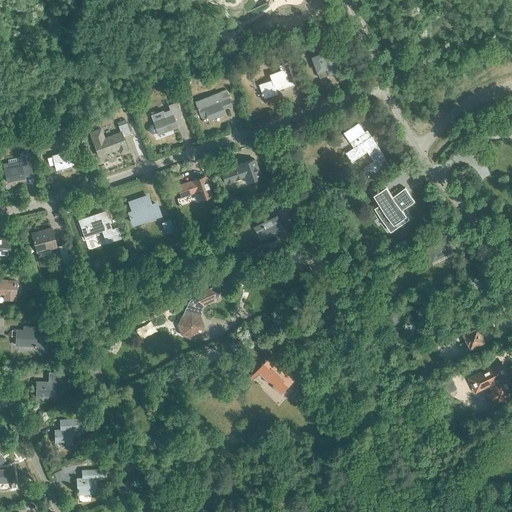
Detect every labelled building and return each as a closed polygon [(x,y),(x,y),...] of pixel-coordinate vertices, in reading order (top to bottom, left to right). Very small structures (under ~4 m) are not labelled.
[(312,57),(320,78),(338,72),(331,51),(312,57)] [(288,84),(295,82),(290,67),(270,75),(272,80),(259,85),(262,93),(261,93),(262,96),(263,95),(264,99),(277,94),(274,86),(287,81),(288,84)] [(214,115),(215,117),(223,114),(221,109),(231,105),(226,90),(211,95),(211,96),(195,101),(200,116),(206,114),(208,118),(214,115)] [(149,125),(148,128),(149,130),(149,133),(153,134),(157,133),(158,135),(177,128),(174,118),(180,116),(175,103),(168,106),(169,110),(163,112),(165,117),(153,121),(153,123),(149,125)] [(126,123),(125,120),(117,123),(118,126),(120,133),(104,138),(100,129),(89,133),(98,156),(118,149),(120,154),(127,151),(126,146),(123,137),(130,134),(126,123)] [(372,136),(368,139),(364,132),(365,131),(360,123),(345,133),(351,141),(355,138),(359,144),(347,153),(352,161),(368,150),(375,161),(364,168),(368,173),(382,164),(379,158),(384,154),(372,136)] [(56,170),(74,165),(70,151),(52,156),(52,157),(47,158),(49,166),(54,165),(56,170)] [(20,160),(3,164),(7,182),(24,178),(24,174),(26,174),(26,175),(32,174),(27,152),(18,154),(20,160)] [(240,165),(220,172),(224,183),(244,177),(246,183),(260,178),(254,159),(239,164),(240,165)] [(192,181),(177,186),(181,197),(198,191),(201,199),(198,200),(199,201),(212,196),(204,176),(192,180),(192,181)] [(385,186),(374,194),(378,199),(381,204),(376,208),(381,215),(386,212),(390,217),(385,221),(391,230),(403,222),(400,217),(404,214),(401,210),(404,208),(414,201),(405,188),(393,197),(389,192),(385,186)] [(151,205),(151,204),(148,196),(130,202),(133,211),(129,212),(133,224),(139,222),(139,220),(148,216),(149,218),(160,215),(156,203),(151,205)] [(275,208),(253,219),(258,229),(261,236),(278,228),(279,231),(284,228),(275,208)] [(110,223),(104,225),(100,212),(79,220),(85,239),(94,235),(92,231),(103,227),(105,232),(113,229),(110,223)] [(32,233),(37,251),(56,246),(51,227),(32,233)] [(119,230),(111,232),(114,239),(121,237),(119,230)] [(427,249),(433,261),(454,251),(447,235),(441,238),(443,241),(427,249)] [(0,238),(0,253),(9,254),(9,239),(0,238)] [(71,253),(68,254),(65,244),(58,246),(62,263),(73,260),(71,253)] [(231,256),(234,264),(247,259),(244,251),(231,256)] [(16,285),(14,285),(15,284),(7,283),(7,284),(0,283),(0,292),(0,293),(5,293),(5,299),(15,300),(16,293),(16,285)] [(200,293),(199,299),(204,303),(205,303),(214,299),(218,298),(219,294),(217,288),(213,287),(209,289),(200,293)] [(198,315),(204,303),(199,299),(200,293),(190,301),(182,315),(192,312),(198,315)] [(201,316),(198,315),(192,312),(182,315),(178,324),(181,334),(190,338),(200,335),(204,326),(201,316)] [(393,323),(405,325),(406,315),(394,314),(393,323)] [(35,348),(46,349),(47,327),(25,326),(25,330),(16,329),(16,344),(35,345),(35,348)] [(464,334),(471,348),(485,341),(478,327),(464,334)] [(234,343),(239,348),(254,334),(248,329),(234,343)] [(258,370),(282,393),(296,379),(272,356),(258,370)] [(498,400),(511,393),(511,389),(504,374),(507,373),(502,363),(470,379),(475,388),(489,381),(494,392),(491,393),(490,394),(489,395),(489,396),(488,397),(489,398),(489,399),(490,400),(491,401),(492,401),(493,401),(494,401),(497,399),(498,400)] [(64,386),(67,386),(68,376),(64,376),(64,373),(50,372),(49,382),(37,381),(36,397),(56,397),(56,386),(64,387),(64,386)] [(444,385),(449,394),(457,390),(453,381),(444,385)] [(66,445),(72,445),(72,430),(85,430),(85,419),(62,419),(62,429),(54,430),(55,442),(66,441),(66,445)] [(0,470),(0,482),(12,482),(11,470),(0,470)] [(77,479),(78,494),(97,493),(97,479),(107,478),(106,470),(82,470),(83,479),(77,479)]
